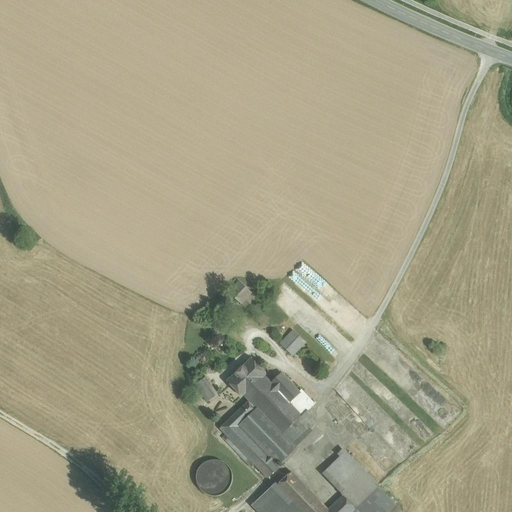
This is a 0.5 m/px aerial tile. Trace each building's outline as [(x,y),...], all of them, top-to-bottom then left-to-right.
[(256,296),(240,281),(229,293),(245,308),(256,296)] [(294,331),(280,344),(293,356),(306,342),(294,331)] [(252,358),(227,382),(228,382),(242,397),(244,395),(249,401),(272,384),(265,376),(266,374),(252,359),(252,358)] [(283,374),(272,384),(249,401),(257,409),(282,435),(302,416),(289,402),(300,392),(283,374)] [(206,377),(195,385),(208,402),(218,395),(206,377)] [(302,390),(300,392),(289,402),(302,416),(308,411),(315,405),(302,390)] [(276,464),(240,426),(257,409),(249,401),(220,429),(255,465),(268,478),(279,467),(276,464)] [(282,435),(257,409),(240,426),(276,464),(293,447),(291,445),(282,435)] [(302,416),(282,435),(291,445),(317,420),(308,411),(302,416)] [(255,465),(226,435),(223,437),(252,467),(255,465)] [(379,487),(345,452),(328,469),(343,485),(343,496),(356,509),(379,487)] [(231,485),(233,478),(231,471),(227,465),(221,461),(214,460),(207,462),(202,466),(198,472),(196,478),(198,485),(202,491),(208,495),(215,496),(222,495),(228,491),(231,485)] [(343,485),(328,469),(323,473),(343,496),(343,485)] [(304,511),(318,499),(292,472),(276,487),(300,511),(304,511)] [(300,511),(276,487),(254,507),(258,511),(300,511)] [(356,509),(352,511),(389,511),(397,505),(379,487),(356,509)] [(329,510),(326,511),(352,511),(356,509),(343,496),(329,510)] [(318,499),(304,511),(326,511),(329,510),(318,499)]
